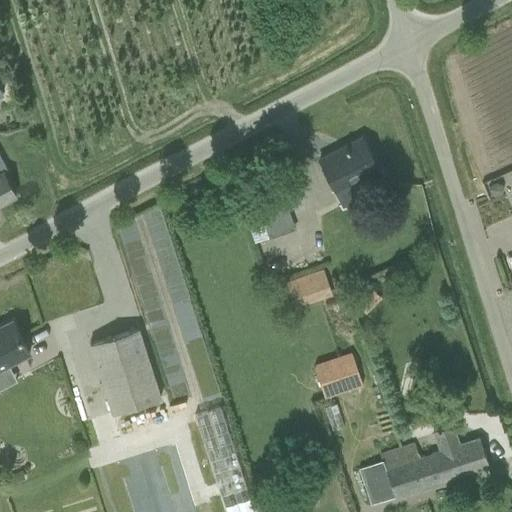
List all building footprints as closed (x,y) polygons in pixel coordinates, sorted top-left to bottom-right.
[(335,151),(319,159),(336,191),(378,169),(363,139),(336,153),(335,151)] [(0,203),(15,196),(3,172),(8,169),(0,152),(0,203)] [(263,218),(303,203),(294,178),(254,193),(263,218)] [(503,189),(501,183),(496,182),(491,184),(489,189),(491,194),(496,196),(502,194),(503,189)] [(293,278),(286,280),(295,309),(322,300),(321,299),(333,294),(323,267),(293,278)] [(0,389),(15,382),(7,366),(28,355),(11,321),(0,326),(0,389)] [(160,398),(138,328),(90,343),(112,413),(160,398)] [(314,362),(325,395),(363,382),(352,349),(314,362)] [(195,414),(226,511),(249,511),(253,511),(220,407),(195,414)] [(490,414),(490,446),(500,446),(500,414),(490,414)] [(370,502),(488,465),(479,437),(460,444),(453,423),(434,429),(440,449),(420,456),(415,442),(381,454),(383,459),(359,468),(370,502)] [(286,489),(295,493),(301,479),(292,475),(286,489)]
